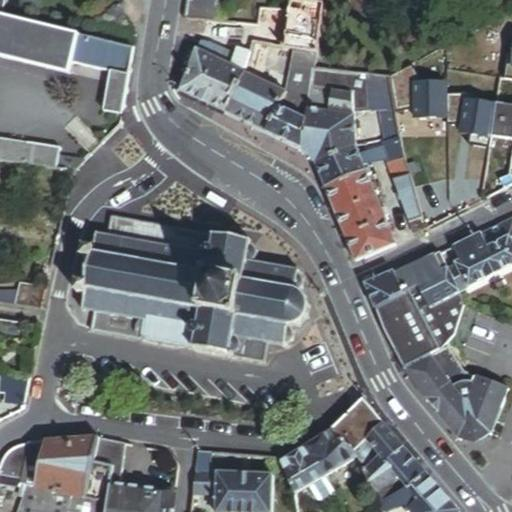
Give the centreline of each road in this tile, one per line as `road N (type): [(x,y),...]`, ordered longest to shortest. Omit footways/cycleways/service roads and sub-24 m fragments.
road 1 (residential): [(189,436),(283,448),(324,423),(301,388),(55,348)]
road 2 (tertiary): [(483,511),(431,455),(381,381),(338,284)]
road 3 (residential): [(173,130),(149,163),(80,213),(60,282),(55,348)]
road 4 (tertiary): [(338,284),(306,228),(266,184),(173,130)]
road 5 (residential): [(511,202),(338,284)]
road 6 (unknown): [(112,190),(0,76)]
road 7 (residential): [(42,415),(189,436)]
road 8 (tertiary): [(173,130),(154,80),(167,0)]
